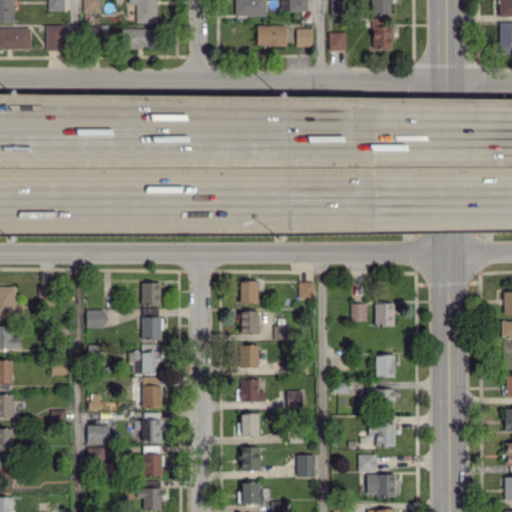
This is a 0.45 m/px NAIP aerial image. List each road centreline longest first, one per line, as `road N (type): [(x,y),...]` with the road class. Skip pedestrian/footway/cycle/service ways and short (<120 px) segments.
road 1 (residential): [(0,80),(511,84)]
road 2 (secondary): [(448,0),(451,511)]
road 3 (residential): [(0,251),(511,250)]
road 4 (motorway): [(0,198),(383,197)]
road 5 (motorway): [(372,133),(103,134)]
road 6 (residential): [(198,251),(201,511)]
road 7 (motorway): [(511,133),(372,133)]
road 8 (motorway): [(383,197),(511,195)]
